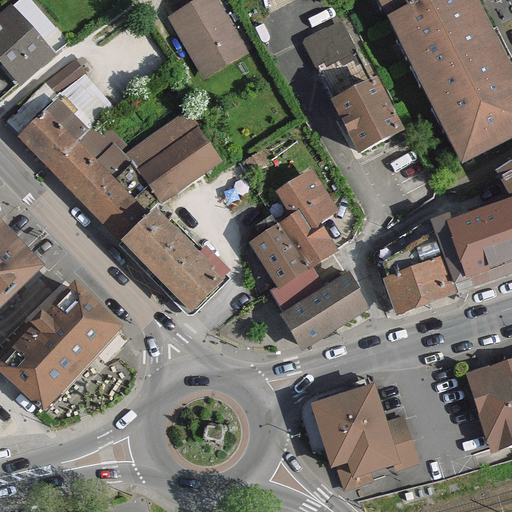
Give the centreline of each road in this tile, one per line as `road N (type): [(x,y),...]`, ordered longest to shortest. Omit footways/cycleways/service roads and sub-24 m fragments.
road 1 (secondary): [(184,373),(153,318),(0,154)]
road 2 (primary): [(333,365),(511,308)]
road 3 (primary): [(15,478),(163,474)]
road 4 (primary): [(146,418),(15,478)]
